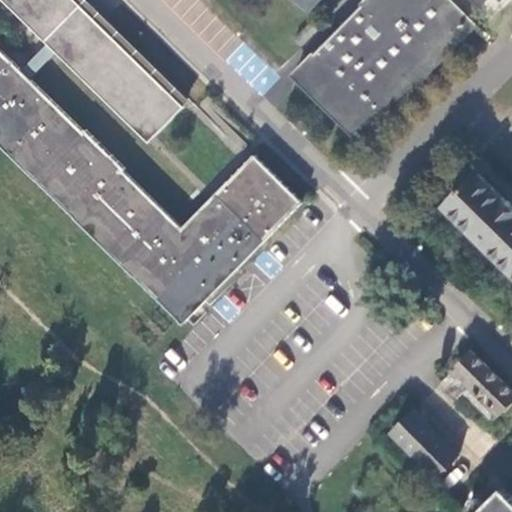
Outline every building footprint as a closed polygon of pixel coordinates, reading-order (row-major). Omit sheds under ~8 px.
[(84,7),(77,0),(5,0),(50,44),(58,52),(61,55),(67,49),(129,110),(132,113),(157,137),(186,107),(158,79),(84,7)] [(448,0),(369,0),(296,75),(362,141),(475,26),(448,0)] [(58,52),(50,44),(24,71),(32,79),(58,52)] [(0,145),(183,325),(304,203),(256,157),(184,228),(126,170),(127,169),(87,130),(86,131),(32,79),(24,71),(0,47),(0,145)] [(67,49),(61,55),(151,143),(153,140),(157,137),(132,113),(129,110),(67,49)] [(446,206),(511,270),(511,204),(508,201),(506,201),(479,174),(446,206)] [(511,389),(472,352),(392,433),(437,476),(511,400),(511,389)] [(511,511),(511,499),(503,491),(481,511),(511,511)]
